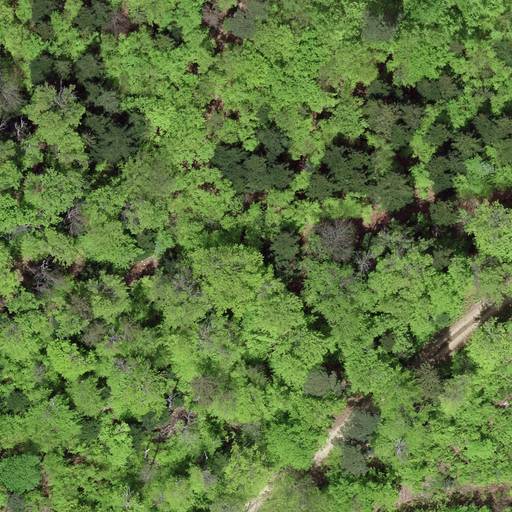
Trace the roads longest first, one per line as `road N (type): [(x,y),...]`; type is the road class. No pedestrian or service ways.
road 1 (track): [(0,265),(162,264),(511,191)]
road 2 (track): [(511,288),(242,511)]
road 3 (track): [(511,493),(393,511)]
